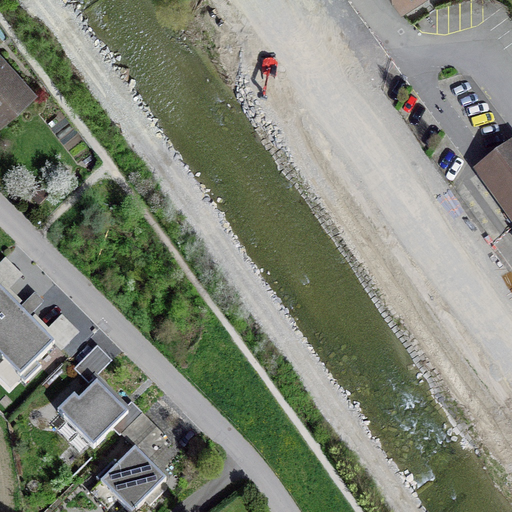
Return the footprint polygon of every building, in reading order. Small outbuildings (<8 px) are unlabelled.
[(415,0),(393,0),(400,12),(415,0)] [(0,58),(0,124),(33,95),(0,58)] [(511,217),(511,141),(475,168),(511,217)] [(0,337),(24,314),(0,289),(0,337)] [(55,345),(24,314),(0,337),(0,358),(25,384),(41,367),(37,363),(55,345)] [(91,388),(114,365),(98,349),(75,373),(91,388)] [(74,397),(58,413),(94,449),(113,429),(120,437),(121,436),(142,415),(131,404),(124,411),(97,384),(79,402),(74,397)] [(150,423),(142,415),(121,436),(129,443),(150,423)] [(112,463),(96,479),(128,511),(135,511),(145,502),(150,506),(167,489),(163,484),(166,481),(135,450),(117,468),(112,463)]
